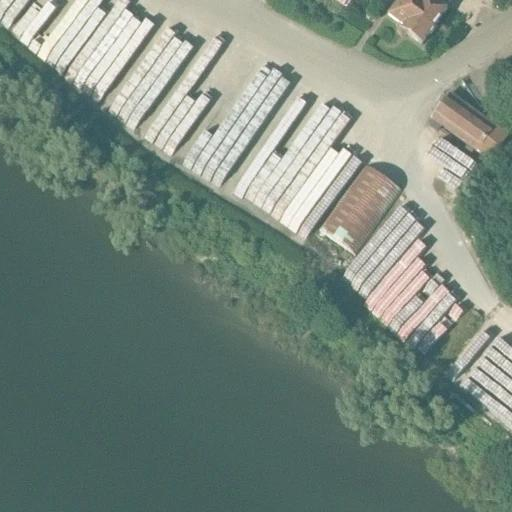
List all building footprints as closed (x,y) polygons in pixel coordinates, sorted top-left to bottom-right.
[(78,0),(38,53),(63,73),(112,10),(98,0),(78,0)] [(452,0),(399,0),(388,16),(404,28),(402,31),(422,46),(447,10),(446,9),(452,0)] [(281,119),(304,90),(286,76),(263,105),(281,119)] [(508,137),(449,94),(431,120),(490,163),(508,137)] [(255,204),(307,241),(370,151),(342,132),(308,180),(305,178),(304,181),(288,170),(268,198),(262,194),(255,204)] [(358,257),(401,193),(365,168),(319,232),(358,257)] [(340,281),(388,324),(430,277),(397,248),(414,229),(398,215),(340,281)]
